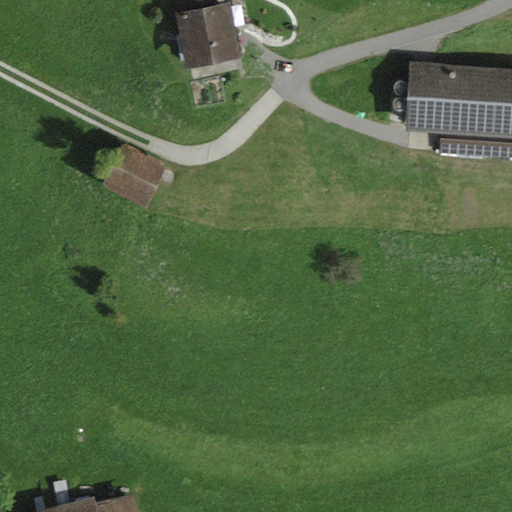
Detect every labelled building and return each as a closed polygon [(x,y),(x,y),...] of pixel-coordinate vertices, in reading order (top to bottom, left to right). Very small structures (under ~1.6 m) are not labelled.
[(218,0),(177,0),(175,1),(188,65),(242,54),(232,1),(219,3),(218,0)] [(511,66),(413,61),(409,129),(511,134),(511,66)] [(410,83),(408,81),(407,79),(405,78),(402,78),(400,79),(398,80),(397,82),(396,84),(397,87),(397,88),(399,90),(401,91),(403,91),(405,91),(407,90),(408,89),(410,87),(410,85),(410,83)] [(409,100),(408,98),(406,96),(404,95),(401,95),(399,96),(397,97),(396,99),(395,101),(396,104),(397,106),(398,107),(400,108),(402,109),(404,108),(406,107),(408,106),(409,104),(409,102),(409,100)] [(511,142),(441,138),(440,153),(511,156),(511,142)] [(168,164),(124,142),(104,183),(148,205),(168,164)] [(95,495),(35,509),(35,511),(140,511),(135,491),(96,501),(95,495)]
